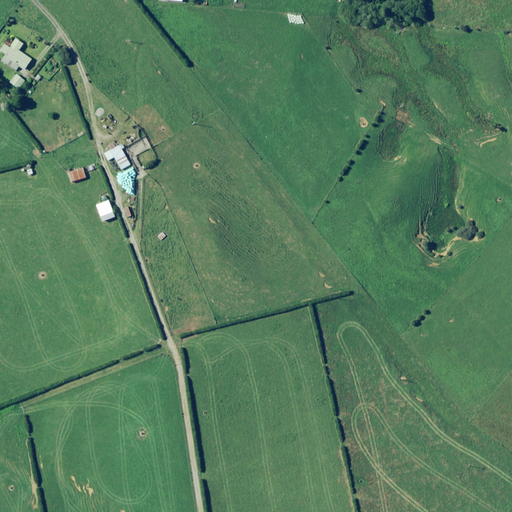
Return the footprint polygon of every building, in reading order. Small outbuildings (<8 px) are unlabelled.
[(23,44),(16,39),(10,48),(5,44),(1,51),(6,54),(2,61),(16,70),(19,66),(24,70),(31,59),(19,51),(23,44)] [(25,81),(16,74),(10,82),(19,89),(25,81)] [(130,165),(120,146),(116,148),(114,143),(109,145),(112,150),(104,154),(108,161),(114,157),(121,170),(130,165)] [(86,177),(83,168),(68,173),(71,182),(74,181),(75,185),(85,182),(84,178),(86,177)] [(115,217),(109,200),(96,205),(103,222),(115,217)]
